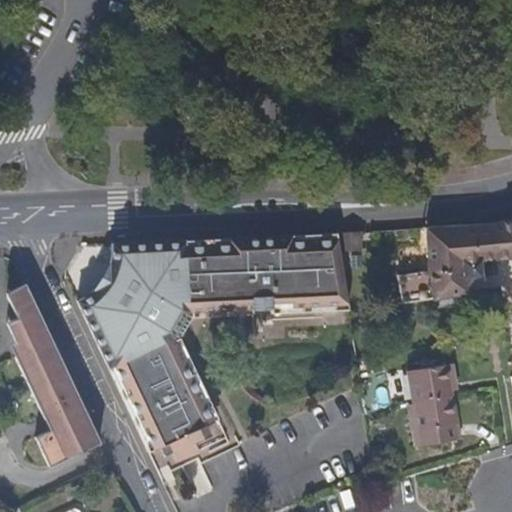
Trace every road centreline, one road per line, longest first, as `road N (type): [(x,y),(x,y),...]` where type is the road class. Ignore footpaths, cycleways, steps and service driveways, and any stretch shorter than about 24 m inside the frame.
road 1 (tertiary): [(511,188),(461,199),(47,217)]
road 2 (residential): [(15,218),(151,511)]
road 3 (residential): [(30,104),(93,0)]
